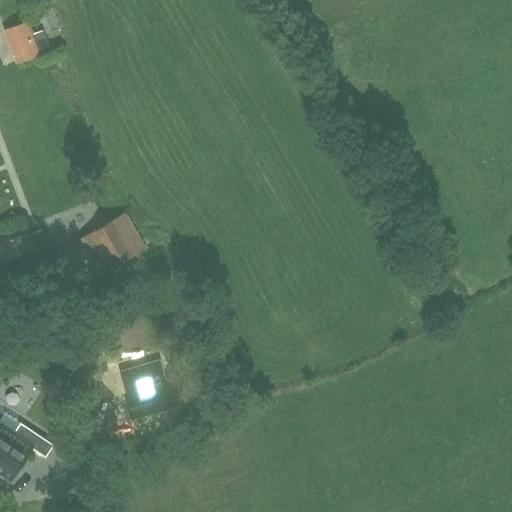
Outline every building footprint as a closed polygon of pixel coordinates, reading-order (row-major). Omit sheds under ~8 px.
[(42,55),(28,19),(2,29),(16,64),(42,55)] [(125,211),(76,240),(97,276),(146,247),(125,211)] [(0,262),(34,250),(27,230),(0,239),(0,262)] [(130,395),(128,396),(133,416),(173,405),(167,385),(165,386),(159,364),(144,368),(124,374),(130,395)] [(0,469),(12,477),(31,447),(46,456),(53,443),(19,422),(12,433),(0,425),(0,469)]
